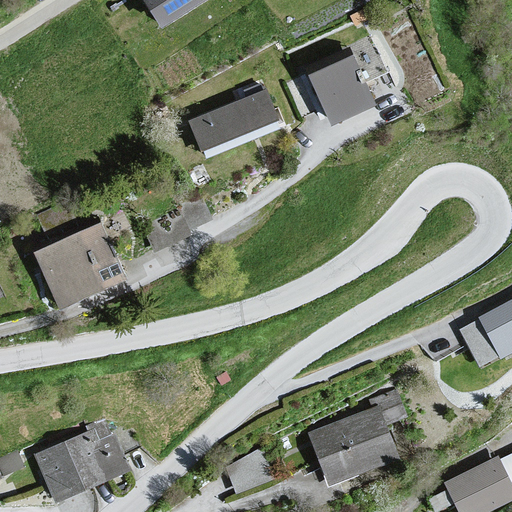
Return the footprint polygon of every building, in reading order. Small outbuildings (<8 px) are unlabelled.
[(146,0),(155,14),(177,0),(146,0)] [(352,50),(304,70),(325,121),(373,102),(352,50)] [(265,85),(183,121),(200,158),(282,122),(265,85)] [(99,218),(32,248),(57,305),(125,276),(99,218)] [(511,305),(498,314),(511,337),(511,305)] [(240,367),(227,374),(231,382),(245,375),(240,367)] [(388,396),(317,429),(341,481),(412,448),(388,396)] [(101,421),(32,456),(58,507),(127,472),(101,421)] [(273,442),(233,462),(248,492),(288,472),(273,442)] [(511,479),(499,456),(442,481),(457,511),(485,511),(511,500),(511,479)]
